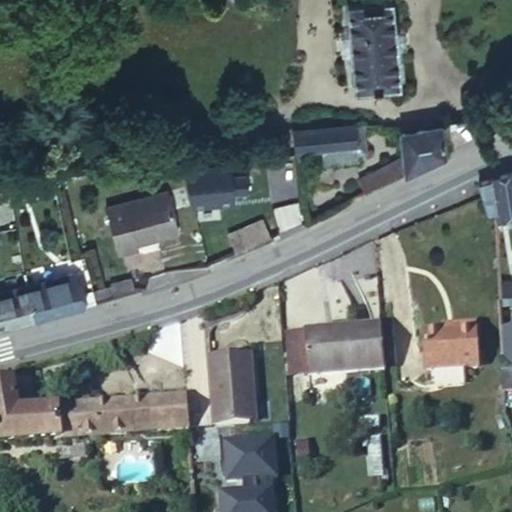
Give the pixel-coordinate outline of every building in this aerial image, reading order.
[(398,83),(389,0),(369,0),(346,2),(349,30),(348,30),(350,58),(351,58),(354,87),(398,83)] [(495,131),(511,127),(511,111),(491,117),(495,131)] [(444,153),(441,121),(399,128),(402,156),(357,177),(365,191),(402,173),(444,153)] [(365,152),(362,123),(292,130),(295,150),(321,148),(355,144),(357,153),(365,152)] [(357,153),(355,144),(321,148),(322,167),(358,163),(357,153)] [(511,212),(511,171),(477,182),(487,212),(493,209),(494,218),(511,212)] [(55,192),(51,176),(33,177),(36,194),(55,192)] [(36,194),(33,177),(13,179),(16,197),(36,194)] [(178,232),(167,191),(106,207),(117,252),(138,247),(136,242),(178,232)] [(269,239),(262,221),(229,235),(236,253),(269,239)] [(81,305),(78,294),(72,273),(27,285),(33,318),(81,305)] [(133,291),(130,279),(110,283),(110,286),(112,297),(133,291)] [(0,326),(33,318),(27,285),(0,292),(0,326)] [(112,297),(110,286),(92,290),(95,301),(112,297)] [(95,301),(92,290),(78,294),(81,305),(95,301)] [(384,368),(381,324),(305,331),(308,375),(384,368)] [(477,367),(475,324),(456,325),(456,329),(424,331),(425,370),(477,367)] [(511,328),(501,329),(504,391),(511,390),(511,328)] [(253,391),(250,355),(209,357),(214,425),(250,422),(247,392),(253,391)] [(0,392),(15,390),(13,380),(0,382),(0,392)] [(189,427),(186,395),(99,403),(19,412),(15,390),(0,392),(0,444),(102,434),(189,427)] [(279,438),(225,441),(227,481),(245,480),(246,490),(222,491),(223,511),(276,511),(275,488),(260,489),(259,479),(282,478),(279,438)]
